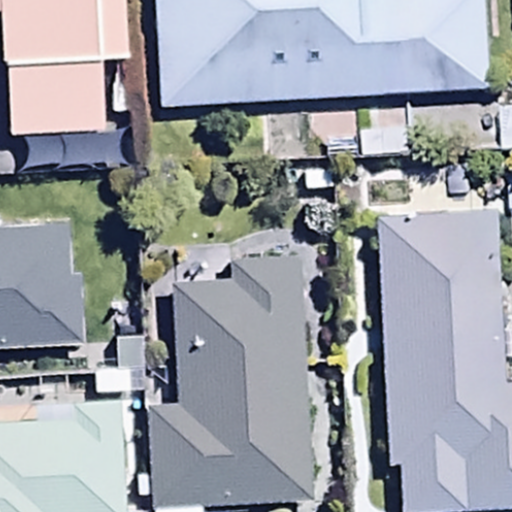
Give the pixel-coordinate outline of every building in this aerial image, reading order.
[(0,0),(0,138),(96,136),(94,65),(123,65),(121,0),(0,0)] [(146,0),(151,109),(487,96),(483,0),(146,0)] [(496,213),(368,220),(382,472),(390,471),(392,511),(511,511),(511,391),(505,392),(496,213)] [(0,358),(76,356),(75,277),(59,277),(58,229),(0,229),(0,358)] [(221,511),(305,508),(292,267),(223,270),(224,285),(165,288),(171,409),(138,411),(143,511),(221,511)] [(0,511),(116,511),(113,406),(64,407),(65,425),(0,426),(0,511)]
